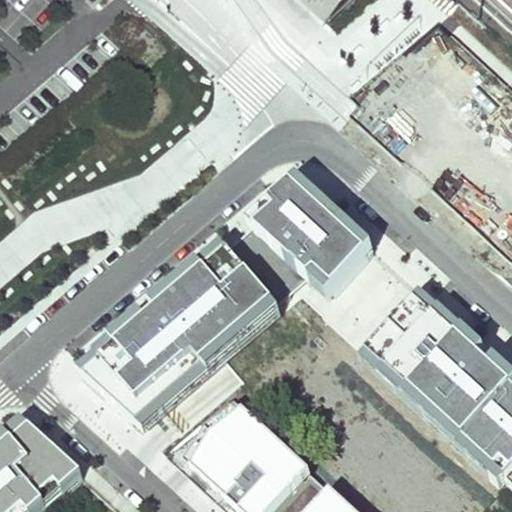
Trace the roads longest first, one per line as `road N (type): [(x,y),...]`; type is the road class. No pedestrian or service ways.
road 1 (residential): [(16,369),(253,163),(294,139),(346,162),(511,309)]
road 2 (residential): [(167,511),(16,369)]
